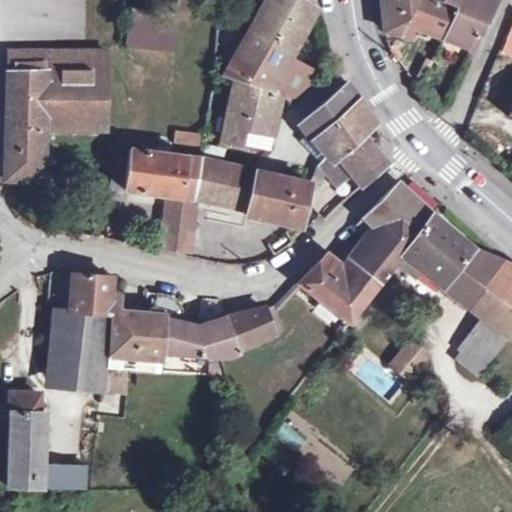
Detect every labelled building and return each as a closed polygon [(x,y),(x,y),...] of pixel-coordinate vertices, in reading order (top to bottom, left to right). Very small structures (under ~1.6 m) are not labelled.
[(300,0),(264,0),(223,76),(234,79),(271,92),(288,61),(316,9),(300,0)] [(439,0),(380,0),(384,31),(409,37),(414,27),(443,38),(457,6),(439,0)] [(439,0),(457,6),(488,18),(496,0),(439,0)] [(457,6),(443,38),(472,48),(488,18),(457,6)] [(128,9),(125,46),(174,50),(177,13),(128,9)] [(511,16),(511,20),(500,48),(511,56),(511,16),(511,17),(511,16)] [(6,158),(4,180),(42,181),(45,129),(106,129),(106,50),(45,51),(46,70),(8,72),(7,106),(6,158)] [(8,51),(8,72),(46,70),(45,51),(8,51)] [(288,61),(271,92),(281,94),(290,102),(320,77),(288,61)] [(234,79),(221,140),(269,150),(281,94),(271,92),(234,79)] [(302,129),(300,130),(305,135),(306,133),(307,134),(326,155),(334,163),(338,159),(363,136),(375,125),(350,87),(347,82),(302,121),(302,129)] [(307,134),(301,140),(320,161),(326,155),(307,134)] [(310,183),(308,189),(314,190),(316,184),(320,185),(324,171),(336,186),(351,174),(362,187),(387,164),(363,136),(338,159),(334,163),(326,155),(320,161),(318,164),(317,165),(313,173),(310,183)] [(144,151),(131,151),(125,190),(169,195),(193,199),(247,211),(246,215),(300,227),(305,204),(308,189),(310,183),(220,164),(202,160),(154,153),(156,141),(145,140),(144,151)] [(205,146),(202,160),(220,164),(223,150),(205,146)] [(347,243),(337,255),(355,270),(354,271),(375,288),(395,262),(401,255),(431,214),(408,193),(401,186),(398,183),(363,217),(364,217),(356,224),(376,244),(365,258),(347,243)] [(308,189),(305,204),(311,206),(314,190),(308,189)] [(189,230),(193,199),(169,195),(165,227),(189,230)] [(431,214),(401,255),(421,270),(467,305),(502,261),(500,260),(499,262),(472,249),(438,220),(431,214)] [(189,230),(165,227),(162,248),(186,251),(189,230)] [(284,231),(266,243),(273,254),(291,241),(284,231)] [(317,263),(298,282),(349,323),(375,288),(354,271),(355,270),(337,255),(326,269),(317,263)] [(401,255),(395,262),(416,277),(421,270),(401,255)] [(511,265),(502,261),(467,305),(483,316),(508,336),(511,331),(511,265)] [(72,274),(70,311),(108,314),(106,368),(126,370),(159,372),(164,318),(163,315),(164,314),(167,314),(179,317),(179,315),(181,316),(182,311),(177,301),(172,297),(156,294),(155,294),(153,314),(117,312),(117,309),(117,299),(115,295),(110,294),(111,277),(72,274)] [(272,306),(264,308),(272,331),(280,328),(272,306)] [(264,308),(226,317),(238,348),(273,333),(272,331),(264,308)] [(55,309),(48,376),(50,380),(62,382),(63,365),(104,368),(106,368),(108,314),(70,311),(55,309)] [(483,316),(471,331),(496,351),(508,336),(483,316)] [(226,317),(195,326),(207,364),(207,375),(220,376),(214,361),(220,359),(239,352),(238,348),(226,317)] [(164,318),(159,372),(207,375),(207,364),(195,326),(164,318)] [(466,348),(457,360),(477,376),(496,351),(471,331),(461,344),(466,348)] [(409,341),(391,364),(408,378),(426,355),(409,341)] [(63,365),(62,382),(102,389),(104,368),(63,365)] [(102,389),(101,392),(125,394),(126,370),(106,368),(104,368),(102,389)] [(10,393),(9,413),(9,488),(38,488),(39,460),(39,394),(10,393)] [(39,460),(38,488),(67,489),(67,461),(39,460)] [(67,461),(67,489),(83,489),(84,461),(67,461)]
